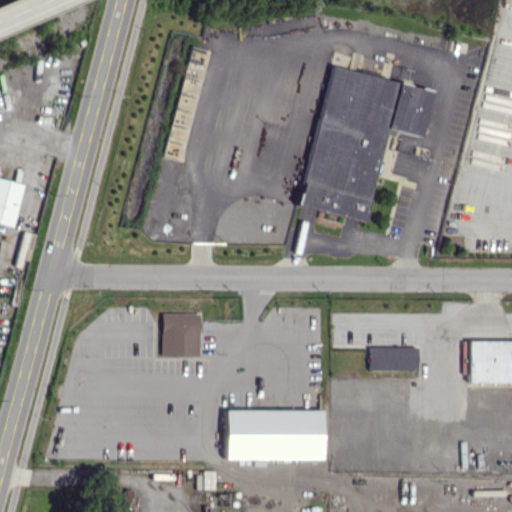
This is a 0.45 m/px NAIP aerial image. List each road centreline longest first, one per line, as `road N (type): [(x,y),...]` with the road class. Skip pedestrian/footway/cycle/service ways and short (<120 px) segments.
road 1 (secondary): [(130,0),(0,500)]
road 2 (residential): [(59,274),(511,277)]
